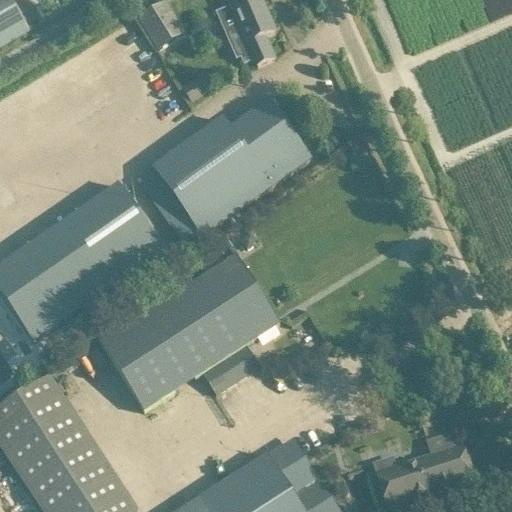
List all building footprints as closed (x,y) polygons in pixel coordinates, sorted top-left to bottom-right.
[(0,0),(0,51),(30,35),(9,0),(0,0)] [(230,35),(226,37),(237,63),(241,61),(244,68),(255,63),(258,69),(275,62),(265,39),(275,35),(260,0),(247,0),(240,3),(231,7),(241,30),(230,35)] [(167,5),(138,23),(158,54),(187,37),(167,5)] [(193,108),(214,94),(203,78),(182,92),(193,108)] [(223,123),(154,173),(203,241),(311,163),(270,106),(231,134),(223,123)] [(121,190),(0,274),(0,297),(34,347),(166,255),(130,204),(121,190)] [(251,236),(241,242),(248,253),(254,249),(256,242),(251,236)] [(217,399),(260,372),(246,350),(281,327),(237,260),(102,348),(145,415),(203,378),(217,399)] [(0,450),(40,511),(136,511),(52,381),(0,415),(0,450)] [(455,452),(450,438),(427,445),(432,460),(396,472),(393,462),(374,469),(377,478),(387,511),(388,511),(475,483),(464,449),(455,452)] [(200,502),(184,511),(337,511),(295,445),(269,461),(267,459),(200,502)]
